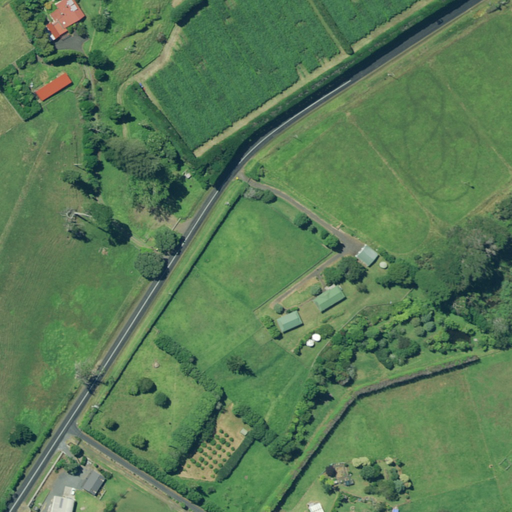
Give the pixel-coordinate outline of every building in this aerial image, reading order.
[(84,17),(73,0),(63,0),(56,5),(58,9),(50,15),(54,21),(41,30),(49,43),(67,31),(65,28),(84,17)] [(70,82),(64,74),(43,88),(45,91),(39,95),(43,101),(70,82)] [(377,255),(366,246),(356,257),(368,267),(377,255)] [(343,297),(336,286),(312,301),(319,312),(343,297)] [(301,324),(295,311),(276,320),(281,333),(301,324)] [(53,511),(74,511),(78,488),(67,486),(64,497),(57,496),(53,511)] [(309,505),(311,511),(322,511),(318,502),(309,505)]
